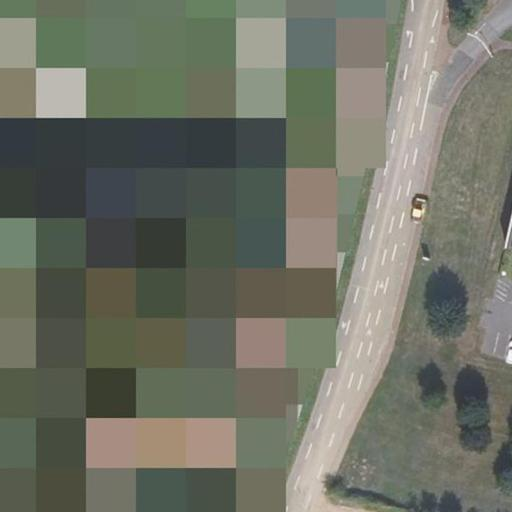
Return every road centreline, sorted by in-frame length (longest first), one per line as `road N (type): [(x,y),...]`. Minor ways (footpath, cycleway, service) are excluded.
road 1 (unclassified): [(349,362),(392,264),(431,104),(475,45),(511,15)]
road 2 (tertiary): [(424,0),(382,247),(349,362)]
road 3 (tertiary): [(349,362),(294,511)]
